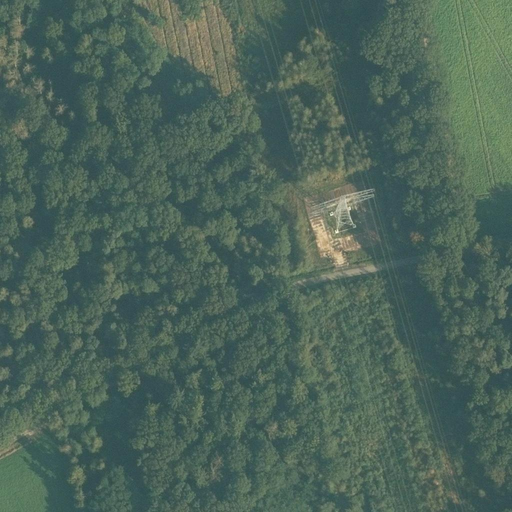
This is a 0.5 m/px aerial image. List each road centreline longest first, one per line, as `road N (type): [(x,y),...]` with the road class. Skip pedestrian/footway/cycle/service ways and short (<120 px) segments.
road 1 (unclassified): [(0,443),(268,295),(511,235)]
road 2 (track): [(467,243),(419,0)]
